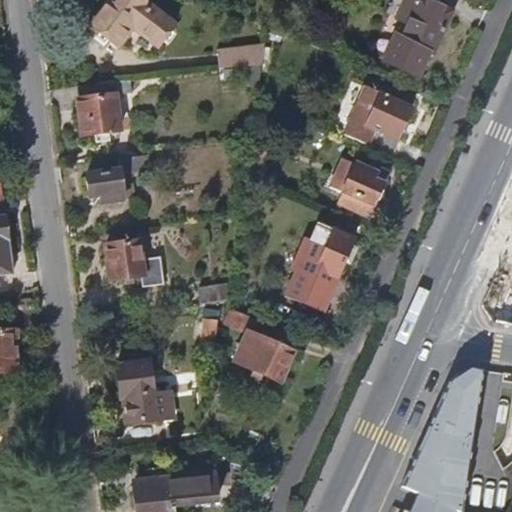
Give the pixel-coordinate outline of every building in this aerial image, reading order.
[(176,26),(138,0),(121,0),(116,7),(108,2),(89,28),(99,36),(109,42),(118,49),(134,29),(160,48),(176,26)] [(386,48),(381,62),(426,79),(455,4),(444,0),(398,0),(381,46),(386,48)] [(109,42),(99,36),(95,42),(104,48),(109,42)] [(242,67),(239,52),(210,56),(213,71),(242,67)] [(262,64),(263,53),(248,52),(245,67),(262,64)] [(259,85),(262,64),(245,67),(244,67),(247,87),(259,85)] [(122,136),(116,85),(77,90),(84,141),(97,139),(99,148),(113,146),(112,137),(122,136)] [(392,159),(416,99),(405,94),(402,100),(367,86),(344,137),(392,159)] [(262,173),(265,147),(252,145),(248,171),(262,173)] [(151,170),(149,155),(120,159),(122,173),(151,170)] [(381,193),(383,188),(372,183),(375,176),(355,168),(352,174),(341,169),(326,201),(368,219),(377,202),(379,203),(382,196),(381,193)] [(127,202),(122,173),(87,177),(90,199),(102,198),(103,205),(127,202)] [(7,249),(6,237),(9,236),(7,226),(4,224),(0,199),(0,198),(0,278),(14,276),(11,250),(7,249)] [(338,281),(356,242),(320,225),(312,243),(307,240),(293,272),(297,275),(286,298),(323,315),(334,290),(330,288),(334,279),(338,281)] [(124,280),(125,290),(167,283),(163,257),(143,260),(140,243),(106,247),(110,282),(124,280)] [(226,302),(228,287),(200,291),(202,305),(225,302),(226,302)] [(280,383),(295,353),(251,334),(256,324),(232,313),(225,327),(246,337),(236,362),(280,383)] [(200,336),(213,339),(217,322),(205,319),(200,336)] [(0,373),(16,374),(18,332),(0,331),(0,373)] [(130,428),(166,423),(162,398),(154,399),(150,365),(117,369),(121,403),(126,402),(130,428)] [(429,426),(400,489),(417,497),(450,511),(460,511),(482,370),(470,369),(448,382),(429,426)] [(189,511),(218,509),(215,479),(133,489),(136,511),(189,511)] [(450,511),(417,497),(410,511),(450,511)]
